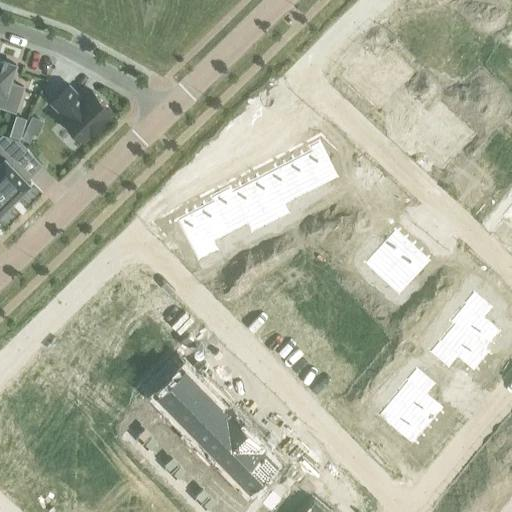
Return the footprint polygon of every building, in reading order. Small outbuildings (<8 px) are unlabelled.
[(414,27),(406,34),(439,69),(448,61),(449,61),(457,53),(458,54),(468,44),(467,42),(474,34),(441,0),(433,8),(431,7),(421,17),(422,18),(413,26),(414,27)] [(372,58),(349,80),(377,109),(412,75),(389,52),(378,64),(372,58)] [(0,60),(0,94),(4,95),(0,106),(15,112),(23,87),(10,82),(15,65),(0,60)] [(68,85),(51,103),(65,117),(62,120),(82,140),(89,133),(90,135),(105,120),(104,118),(111,112),(92,92),(82,101),(77,96),(78,95),(68,85)] [(439,106),(418,130),(427,139),(422,145),(445,166),(473,137),(439,106)] [(15,116),(9,135),(20,139),(26,119),(15,116)] [(25,131),(22,140),(29,143),(33,134),(25,131)] [(0,211),(6,206),(17,196),(16,196),(28,184),(28,185),(30,183),(28,181),(27,180),(12,164),(27,149),(18,140),(2,135),(0,137),(0,211)] [(310,151),(302,155),(318,187),(337,178),(324,153),(324,152),(319,141),(307,147),(310,151)] [(511,162),(495,147),(466,180),(488,200),(511,172),(511,162)] [(302,155),(284,165),(300,196),(318,187),(302,155)] [(284,165),(266,174),(283,206),(300,196),(284,165)] [(266,174),(248,183),(265,215),(283,206),(266,174)] [(229,187),(228,188),(247,224),(265,215),(248,183),(232,192),(229,187)] [(228,188),(211,197),(229,233),(247,224),(228,188)] [(212,202),(195,210),(212,242),(229,233),(211,197),(210,198),(212,202)] [(195,210),(176,220),(193,252),(212,242),(195,210)] [(511,213),(507,210),(502,216),(511,224),(511,222),(511,213)] [(347,225),(339,228),(345,239),(352,235),(347,225)] [(339,228),(332,232),(338,242),(345,239),(339,228)] [(394,230),(370,256),(387,272),(412,245),(394,230)] [(308,237),(301,240),(306,251),(313,247),(308,237)] [(301,240),(293,244),(299,255),(306,251),(301,240)] [(412,245),(387,272),(405,288),(429,261),(412,245)] [(272,255),(265,259),(271,269),(278,265),(272,255)] [(265,259),(258,262),(263,273),(271,269),(265,259)] [(284,297),(263,317),(281,336),(317,301),(300,284),(303,281),(293,271),(275,288),(284,297)] [(237,273),(230,277),(235,288),(242,284),(237,273)] [(230,277),(222,281),(228,291),(235,288),(230,277)] [(363,287),(355,296),(361,301),(369,292),(363,287)] [(369,292),(361,301),(367,306),(375,298),(369,292)] [(429,293),(423,299),(433,307),(438,301),(429,293)] [(423,299),(418,305),(428,313),(433,307),(423,299)] [(109,309),(85,332),(102,350),(91,361),(116,387),(129,374),(120,365),(142,343),(109,309)] [(472,309),(456,328),(460,331),(460,330),(484,350),(485,349),(499,332),(472,309)] [(460,331),(445,348),(473,371),(489,352),(485,349),(484,350),(460,330),(460,331)] [(60,363),(37,386),(65,414),(87,392),(91,396),(102,385),(83,365),(72,375),(60,363)] [(367,366),(362,373),(371,380),(377,374),(367,366)] [(184,369),(158,395),(172,409),(198,383),(184,369)] [(362,373),(357,379),(366,386),(371,380),(362,373)] [(198,383),(172,409),(187,425),(214,399),(198,383)] [(414,385),(399,403),(427,426),(442,408),(414,385)] [(214,399),(187,425),(202,440),(229,415),(214,399)] [(399,403),(384,421),(412,444),(427,426),(399,403)] [(229,415),(202,440),(217,456),(246,428),(230,413),(229,415)] [(246,428),(217,456),(233,471),(259,445),(261,444),(246,428)] [(137,432),(129,441),(134,446),(143,438),(137,432)] [(143,438),(134,446),(140,452),(149,444),(143,438)] [(259,445),(233,471),(248,487),(275,462),(259,445)] [(172,458),(164,467),(169,472),(178,464),(172,458)] [(178,464),(169,472),(175,478),(184,470),(178,464)] [(69,492),(51,511),(81,511),(98,495),(82,481),(88,475),(77,465),(60,484),(69,492)] [(203,489),(194,498),(200,503),(208,495),(203,489)] [(272,492),(267,498),(276,505),(281,499),(272,492)] [(98,495),(81,511),(128,511),(118,503),(113,509),(98,495)] [(208,495),(200,503),(205,509),(214,501),(208,495)] [(267,498),(262,504),(271,511),(276,505),(267,498)]
